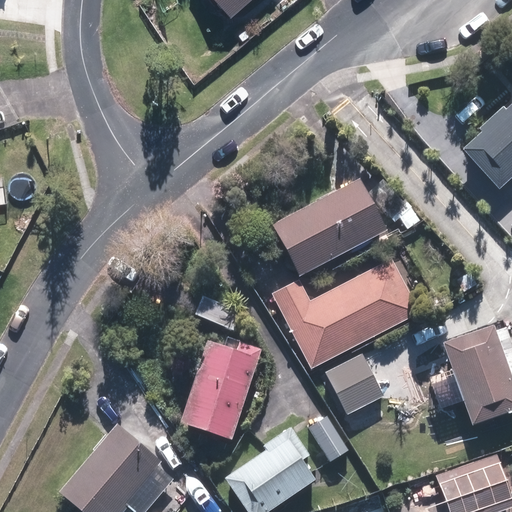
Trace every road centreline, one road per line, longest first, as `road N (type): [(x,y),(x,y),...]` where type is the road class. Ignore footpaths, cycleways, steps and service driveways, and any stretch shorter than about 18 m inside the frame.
road 1 (residential): [(153,182),(311,55),(398,0)]
road 2 (residential): [(0,402),(77,262),(153,182)]
road 3 (residential): [(153,182),(106,124),(83,62),(84,0)]
